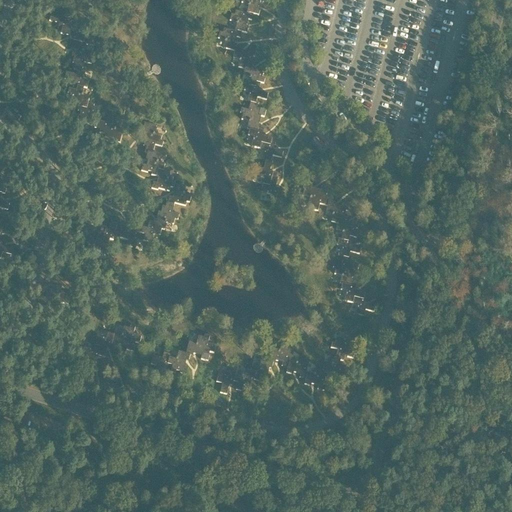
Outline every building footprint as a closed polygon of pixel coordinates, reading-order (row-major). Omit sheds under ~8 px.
[(241,0),(241,4),(248,6),(246,15),(235,12),(234,16),(231,15),(229,22),(236,24),(234,33),(223,30),(222,34),(219,33),(217,40),(224,42),(222,49),(234,52),(232,60),(239,61),(237,69),(244,70),(242,77),(250,79),(248,85),(245,85),(243,92),(249,93),(246,102),(250,103),(248,111),(241,109),(239,114),(242,115),(241,121),(248,123),(246,130),(249,131),(247,137),(253,138),(250,149),(264,152),(262,161),(265,161),(263,170),(255,168),(253,177),(263,180),(260,193),(269,196),(268,202),(274,204),(278,190),(275,189),(277,180),(275,180),(276,175),(269,173),(272,163),(270,162),(272,157),(280,159),(282,152),(273,150),(275,143),(270,142),(271,140),(261,137),(263,128),(258,127),(261,117),(258,116),(259,110),(256,109),(258,104),(255,103),(256,99),(266,101),(267,94),(258,92),(260,84),(263,85),(264,79),(263,78),(265,69),(259,67),(258,70),(253,69),(254,62),(251,62),(252,57),(254,58),(256,51),(249,50),(248,53),(241,52),(242,49),(236,48),(236,46),(234,45),(236,38),(240,39),(242,33),(246,34),(248,27),(249,27),(252,15),(258,17),(260,10),(257,9),(259,2),(263,3),(263,0),(241,0)] [(52,9),(48,22),(58,25),(58,28),(62,29),(60,35),(70,38),(68,46),(70,46),(67,56),(77,58),(75,69),(76,69),(74,76),(65,73),(63,80),(74,83),(71,90),(70,90),(67,99),(72,100),(71,103),(78,104),(77,107),(78,107),(74,120),(87,123),(86,125),(102,130),(101,134),(112,137),(116,121),(106,119),(105,124),(98,122),(99,115),(91,113),(93,105),(87,104),(89,98),(82,96),(84,89),(86,89),(88,82),(82,81),(85,72),(82,71),(84,63),(91,65),(92,60),(89,60),(91,54),(83,52),(84,45),(82,45),(84,38),(78,36),(81,26),(67,23),(69,14),(52,9)] [(91,243),(89,253),(95,254),(96,251),(108,254),(110,244),(108,244),(109,240),(119,242),(120,240),(127,242),(126,248),(135,250),(136,243),(151,246),(153,234),(159,236),(161,230),(165,231),(167,224),(171,225),(172,223),(176,224),(179,215),(172,214),(174,205),(185,207),(186,203),(189,204),(190,197),(183,195),(185,187),(174,185),(174,182),(167,180),(169,173),(162,172),(164,165),(157,163),(159,155),(152,153),(154,146),(162,148),(163,143),(160,142),(161,136),(154,135),(156,127),(144,124),(142,133),(143,133),(142,141),(144,141),(143,147),(146,148),(144,154),(146,154),(144,162),(147,162),(146,167),(142,166),(140,175),(145,176),(146,172),(151,173),(151,176),(156,178),(156,179),(157,179),(155,185),(159,186),(158,192),(160,192),(160,193),(165,195),(166,192),(169,193),(170,189),(172,189),(171,193),(173,194),(171,199),(168,198),(166,205),(165,205),(164,211),(161,210),(160,214),(157,213),(157,215),(155,215),(153,224),(151,224),(150,227),(148,226),(147,230),(136,227),(135,233),(131,232),(130,235),(115,232),(117,223),(110,222),(108,231),(104,231),(103,235),(97,233),(94,244),(91,243)] [(0,260),(5,262),(3,271),(11,273),(13,268),(22,270),(24,263),(14,260),(16,253),(13,252),(14,251),(3,248),(5,240),(1,239),(1,236),(0,236),(0,232),(1,227),(0,226),(0,223),(1,221),(0,220),(0,209),(6,211),(8,205),(0,202),(0,194),(2,195),(5,183),(6,183),(7,179),(0,177),(0,178),(0,260)] [(305,185),(302,198),(309,199),(307,207),(313,208),(312,211),(317,212),(318,206),(326,208),(324,215),(332,217),(330,224),(336,225),(335,232),(342,234),(341,240),(338,240),(336,246),(342,248),(341,252),(339,257),(342,258),(341,265),(333,264),(332,269),(335,269),(334,275),(341,277),(339,284),(341,285),(340,292),(345,293),(343,303),(356,307),(354,316),(363,319),(364,311),(374,313),(375,307),(365,305),(367,298),(364,297),(364,294),(354,292),(356,284),(352,283),(353,280),(351,280),(353,271),(351,270),(352,265),(349,264),(351,258),(348,257),(349,253),(357,255),(357,253),(359,254),(360,249),(350,246),(352,238),(356,239),(357,234),(354,233),(355,230),(357,230),(358,223),(352,222),(351,225),(345,224),(347,217),(344,216),(345,212),(347,213),(348,206),(342,204),(341,208),(334,206),(335,204),(329,202),(329,199),(325,198),(325,196),(319,194),(320,191),(311,189),(312,187),(305,185)] [(48,289),(46,303),(67,306),(70,292),(48,289)] [(83,349),(81,357),(87,359),(85,368),(91,370),(93,360),(101,362),(102,358),(104,358),(106,348),(114,350),(115,347),(117,347),(118,345),(127,347),(127,345),(134,347),(135,344),(139,345),(141,337),(133,336),(134,329),(129,328),(129,330),(123,328),(121,335),(114,334),(114,336),(106,334),(105,340),(95,338),(92,351),(83,349)] [(218,375),(216,383),(221,384),(219,394),(228,395),(229,387),(232,387),(233,383),(237,384),(235,391),(241,392),(241,389),(245,390),(244,392),(251,393),(253,387),(249,387),(250,381),(253,381),(254,380),(269,383),(270,377),(267,376),(268,370),(270,370),(272,364),(274,364),(274,363),(281,364),(281,367),(287,368),(286,374),(292,375),(292,374),(299,376),(299,379),(305,380),(303,387),(310,388),(311,385),(318,387),(317,391),(323,393),(325,386),(323,385),(324,382),(327,382),(328,377),(328,375),(335,376),(334,380),(341,382),(342,376),(341,376),(342,371),(345,372),(346,366),(339,365),(340,362),(342,362),(344,357),(346,358),(348,351),(351,351),(353,343),(355,344),(357,337),(345,334),(343,341),(336,339),(334,345),(330,344),(329,349),(337,350),(335,359),(333,358),(331,365),(324,363),(323,370),(316,369),(314,376),(305,374),(308,363),(304,362),(304,359),(298,358),(297,364),(288,362),(290,351),(286,350),(287,347),(280,345),(278,352),(271,351),(268,362),(260,360),(258,367),(251,366),(250,372),(243,370),(241,377),(234,376),(235,373),(229,371),(227,377),(218,375)] [(152,356),(149,365),(156,367),(153,376),(160,378),(163,368),(170,371),(169,373),(174,375),(175,372),(179,373),(179,374),(186,376),(187,370),(184,368),(186,362),(188,362),(190,355),(200,358),(201,355),(207,356),(208,354),(212,355),(214,347),(207,345),(210,338),(204,336),(203,339),(198,338),(196,345),(189,343),(185,354),(178,352),(175,360),(169,358),(170,355),(163,353),(161,359),(152,356)]
